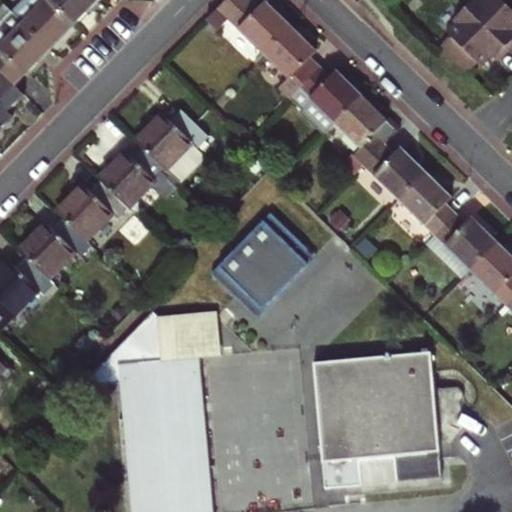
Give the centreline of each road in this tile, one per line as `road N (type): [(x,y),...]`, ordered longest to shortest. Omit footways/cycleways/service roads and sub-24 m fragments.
road 1 (residential): [(0,193),(189,0)]
road 2 (residential): [(321,0),(471,144)]
